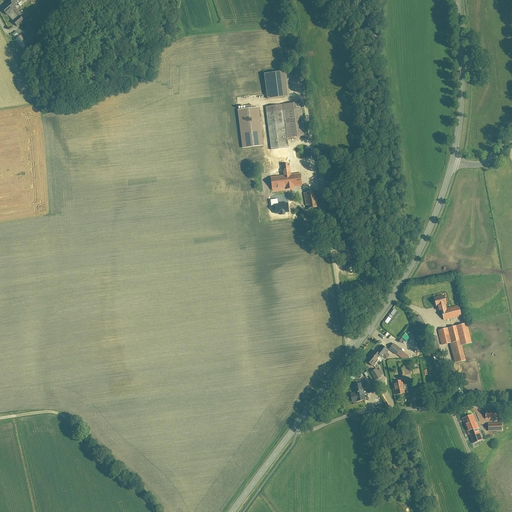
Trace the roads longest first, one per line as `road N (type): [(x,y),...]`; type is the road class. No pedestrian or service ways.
road 1 (tertiary): [(296,427),(409,269),(452,162)]
road 2 (residential): [(296,427),(309,432),(379,408),(448,408),(494,511)]
road 3 (track): [(0,418),(62,415),(159,511)]
road 4 (tertiary): [(452,162),(462,88),(457,0)]
